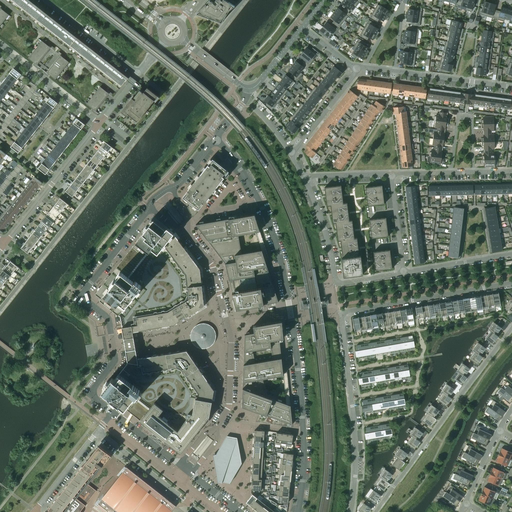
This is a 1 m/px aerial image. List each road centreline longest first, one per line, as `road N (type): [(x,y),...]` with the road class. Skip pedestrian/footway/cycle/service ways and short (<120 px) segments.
road 1 (residential): [(298,511),(303,431),(296,351),(278,253),(258,200)]
road 2 (residential): [(112,413),(92,389),(115,357),(106,318),(83,291),(150,203)]
road 3 (residential): [(377,511),(511,329)]
road 4 (residential): [(186,230),(213,267),(229,330),(229,405),(215,428)]
road 5 (residential): [(339,313),(356,457),(351,511)]
road 6 (residential): [(339,313),(511,283)]
road 7 (residential): [(5,242),(100,122)]
road 8 (residential): [(394,72),(402,6),(396,4),(364,68)]
road 9 (residential): [(97,431),(199,511)]
road 10 (residential): [(449,172),(456,116),(472,117),(473,171)]
road 11 (residential): [(100,122),(0,45)]
